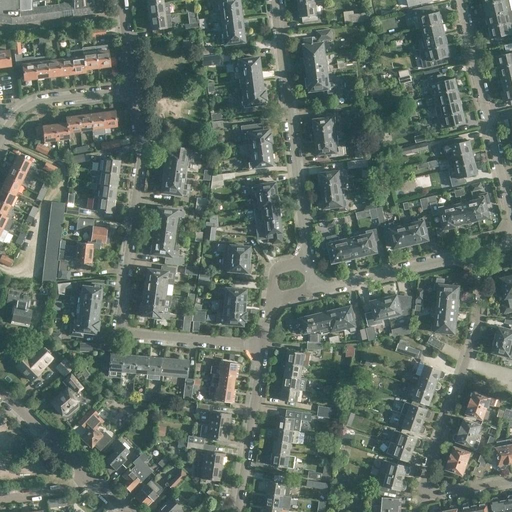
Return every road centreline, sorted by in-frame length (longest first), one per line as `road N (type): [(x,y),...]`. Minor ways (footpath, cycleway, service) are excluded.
road 1 (residential): [(260,346),(131,333),(119,320),(140,149),(131,89)]
road 2 (residential): [(309,256),(270,0)]
road 3 (residential): [(421,495),(478,324),(473,254)]
road 4 (residential): [(511,223),(459,0)]
road 5 (residential): [(237,511),(260,346)]
road 6 (residential): [(315,291),(473,254)]
road 7 (residential): [(0,141),(26,107),(131,89)]
